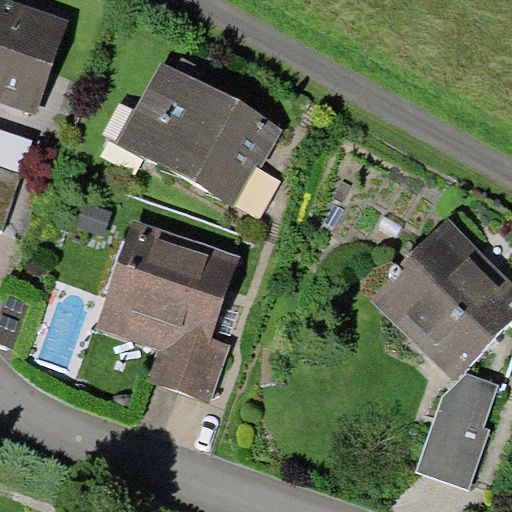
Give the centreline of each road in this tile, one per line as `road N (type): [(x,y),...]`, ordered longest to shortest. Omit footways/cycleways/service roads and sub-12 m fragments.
road 1 (residential): [(511,178),(179,0)]
road 2 (residential): [(291,511),(40,426),(0,385)]
